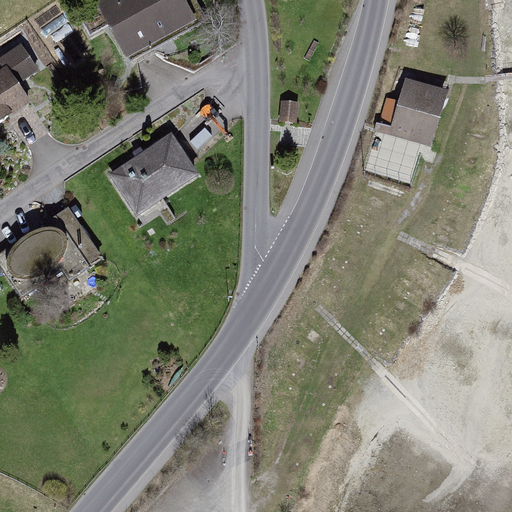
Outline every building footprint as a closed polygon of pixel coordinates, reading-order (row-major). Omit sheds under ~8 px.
[(196,19),(185,0),(97,0),(95,1),(127,58),(196,19)] [(21,44),(1,57),(3,59),(19,84),(38,71),(21,44)] [(3,59),(0,61),(0,123),(31,103),(19,84),(3,59)] [(447,90),(406,78),(390,132),(432,144),(447,90)] [(280,122),(298,123),(299,102),(281,101),(280,122)] [(171,137),(109,174),(138,221),(200,183),(171,137)] [(59,220),(0,261),(0,268),(27,306),(89,262),(59,220)]
